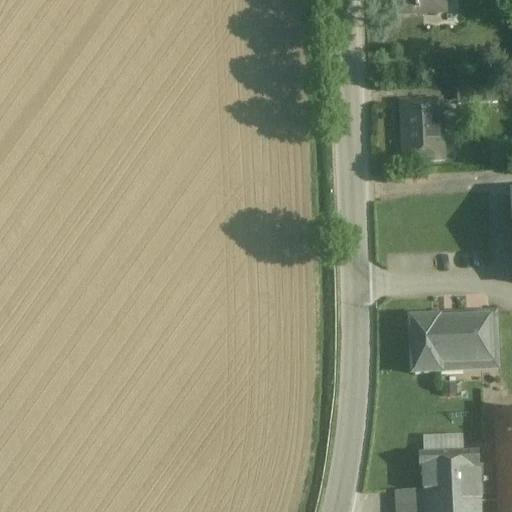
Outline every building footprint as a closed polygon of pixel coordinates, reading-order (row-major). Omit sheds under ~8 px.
[(403,0),(405,19),(442,16),(440,0),(403,0)] [(494,89),(454,91),(455,107),(495,105),(494,89)] [(441,104),(402,106),(404,161),(443,160),(442,135),(434,136),(433,117),(441,117),(441,104)] [(467,325),(437,326),(437,324),(411,325),(413,377),(439,376),(439,367),(490,365),(489,346),(496,345),(495,316),(467,317),(467,325)] [(511,511),(511,414),(494,415),(497,511),(511,511)] [(423,493),(399,494),(399,511),(480,511),(479,493),(493,492),(492,468),(478,468),(478,456),(418,458),(419,477),(422,477),(423,493)]
